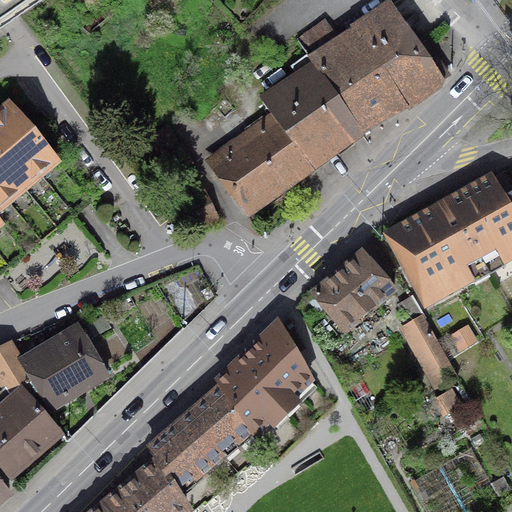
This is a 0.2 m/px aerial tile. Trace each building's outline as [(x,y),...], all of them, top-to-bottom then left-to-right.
[(0,0),(0,17),(25,0),(0,0)] [(259,110),(198,156),(247,220),(364,132),(369,139),(448,79),(387,0),(385,0),(335,38),(316,14),(288,35),(307,59),(252,101),(259,110)] [(62,173),(5,113),(0,117),(0,231),(3,228),(62,173)] [(493,176),(378,237),(421,314),(511,266),(511,212),(505,198),(493,176)] [(363,254),(314,297),(350,337),(398,295),(363,254)] [(424,316),(402,329),(438,391),(461,378),(424,316)] [(83,325),(20,359),(49,412),(111,379),(83,325)] [(314,387),(278,325),(245,355),(214,384),(216,386),(205,396),(173,424),(141,451),(157,469),(184,500),(269,428),(274,435),(303,408),(298,401),(314,387)] [(5,344),(0,346),(0,396),(1,397),(27,382),(5,344)] [(21,388),(0,407),(0,465),(17,484),(67,438),(21,388)] [(193,511),(184,500),(157,469),(143,482),(111,508),(106,511),(193,511)] [(0,478),(0,506),(14,494),(0,478)]
